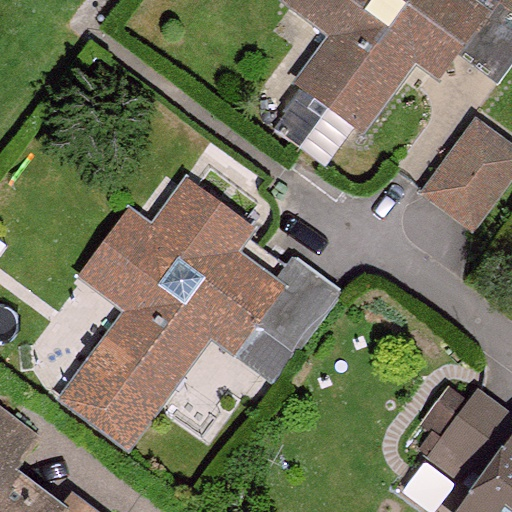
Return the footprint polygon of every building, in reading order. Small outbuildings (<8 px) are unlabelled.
[(365,135),(416,66),(441,83),(492,14),(472,0),(286,0),(283,5),(328,38),(295,84),(365,135)] [(511,0),(503,0),(501,3),(511,11),(511,0)] [(511,182),(511,146),(477,121),(422,197),(475,235),(511,182)] [(132,453),(217,342),(237,357),(290,288),(279,279),(242,250),(258,229),(191,178),(156,223),(134,206),(80,277),(127,313),(61,399),(132,453)] [(290,288),(237,357),(276,385),(349,294),(298,257),(279,279),(290,288)] [(429,459),(470,403),(451,389),(422,428),(431,435),(419,451),(429,459)] [(486,482),(511,446),(511,415),(479,391),(470,403),(429,459),(461,483),(470,470),(486,482)] [(0,511),(72,511),(21,473),(45,440),(0,405),(0,511)] [(511,511),(511,446),(486,482),(463,511),(511,511)] [(449,511),(462,494),(433,472),(414,497),(434,511),(449,511)]
